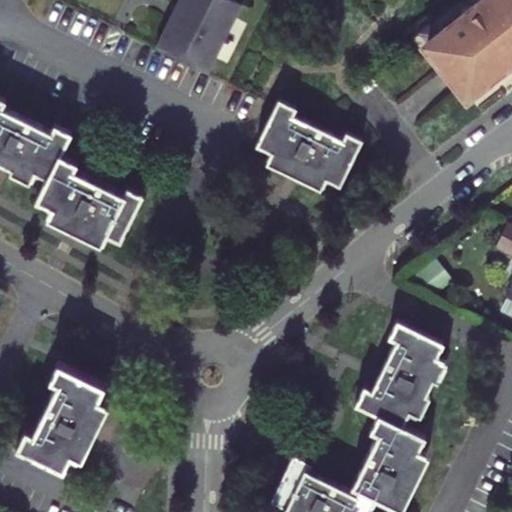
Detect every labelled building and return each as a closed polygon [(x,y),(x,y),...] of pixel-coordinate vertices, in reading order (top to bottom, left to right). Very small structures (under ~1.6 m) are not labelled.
[(182,0),(180,7),(209,21),(204,32),(175,18),(160,47),(212,72),(246,4),(238,0),(182,0)] [(511,0),(467,0),(458,8),(424,38),(438,54),(435,57),(451,75),(454,72),(483,106),(511,80),(511,0)] [(458,8),(467,0),(458,0),(458,2),(457,5),(458,8)] [(209,21),(180,7),(175,18),(204,32),(209,21)] [(8,100),(0,95),(0,164),(31,180),(37,170),(51,177),(40,198),(55,205),(51,211),(105,239),(108,234),(121,240),(145,196),(131,189),(128,194),(76,167),(79,160),(64,152),(73,134),(59,126),(55,132),(5,106),(8,100)] [(292,112),(295,105),(279,97),(270,116),(264,113),(261,120),(267,123),(258,141),(273,148),(267,160),(322,186),(327,176),(340,182),(362,136),(348,130),(345,137),(292,112)] [(511,312),(511,224),(506,222),(495,246),(511,254),(511,286),(502,308),(511,312)] [(400,322),(393,337),(399,340),(375,390),(368,387),(361,403),(383,414),(376,428),(383,432),(356,486),(365,490),(362,497),(309,471),(313,465),(297,457),(275,503),(290,511),(289,511),(372,511),(380,496),(401,506),(427,453),(420,450),(427,436),(405,425),(412,410),(424,416),(450,363),(438,357),(445,343),(400,322)] [(83,457),(109,404),(102,401),(108,387),(64,366),(56,381),(63,384),(39,435),(31,431),(24,446),(68,468),(75,454),(83,457)]
